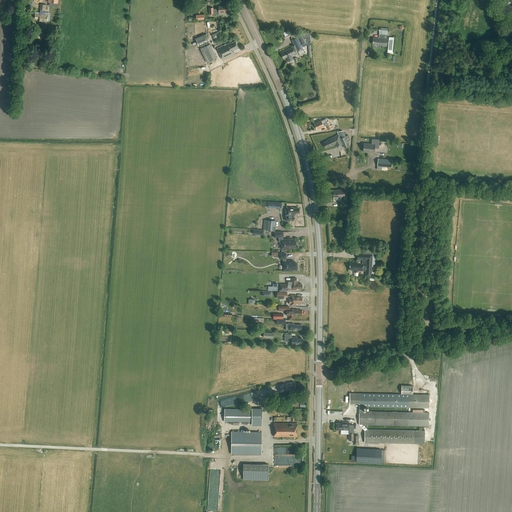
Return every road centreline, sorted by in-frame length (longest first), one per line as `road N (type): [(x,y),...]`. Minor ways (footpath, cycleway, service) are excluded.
road 1 (secondary): [(319,374),(316,207),(281,89),(240,0)]
road 2 (unclassified): [(319,374),(511,329)]
road 3 (track): [(310,179),(351,171),(363,37),(370,35)]
road 4 (secondary): [(316,511),(319,374)]
